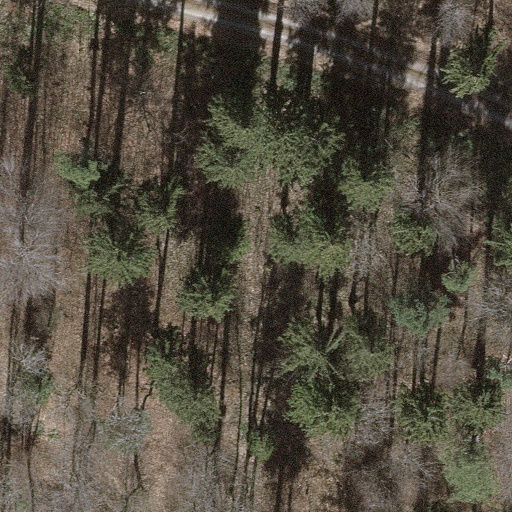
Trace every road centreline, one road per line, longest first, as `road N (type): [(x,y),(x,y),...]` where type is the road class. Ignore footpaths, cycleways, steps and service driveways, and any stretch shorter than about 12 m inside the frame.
road 1 (track): [(159,0),(511,99)]
road 2 (track): [(0,380),(129,511)]
